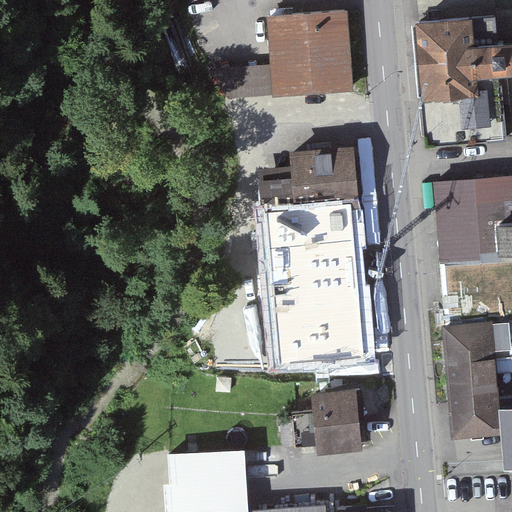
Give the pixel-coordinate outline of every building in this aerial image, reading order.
[(271,60),(212,65),(231,97),(354,87),(350,5),(267,10),(271,60)] [(473,8),(417,14),(424,92),(480,87),(478,69),(475,34),(473,8)] [(511,29),(475,34),(478,69),(511,65),(511,29)] [(354,138),(291,142),(293,169),(260,172),(278,357),(367,348),(355,200),(360,200),(354,138)] [(511,168),(434,174),(453,429),(502,425),(504,459),(511,458),(511,394),(501,395),(499,369),(511,368),(511,168)] [(358,378),(312,382),(314,404),(303,405),(303,408),(293,408),(296,440),(318,439),(319,442),(342,440),(342,448),(363,445),(358,378)] [(245,441),(169,446),(171,476),(164,477),(165,511),(395,511),(395,502),(336,505),(336,497),(250,503),(245,441)]
